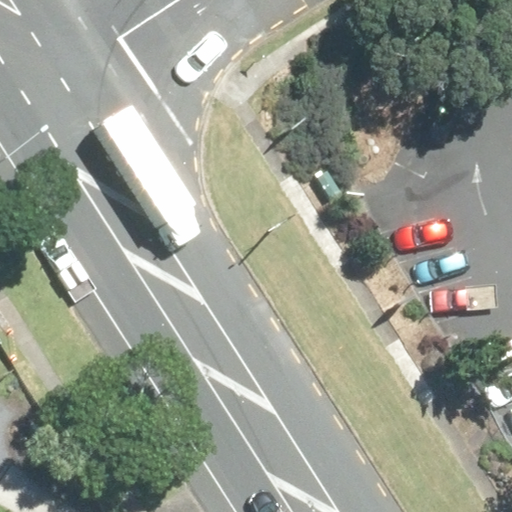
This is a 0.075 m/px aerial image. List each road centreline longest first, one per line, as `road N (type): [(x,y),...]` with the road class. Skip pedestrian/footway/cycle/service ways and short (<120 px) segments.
road 1 (primary): [(313,511),(44,89)]
road 2 (residential): [(44,89),(184,0)]
